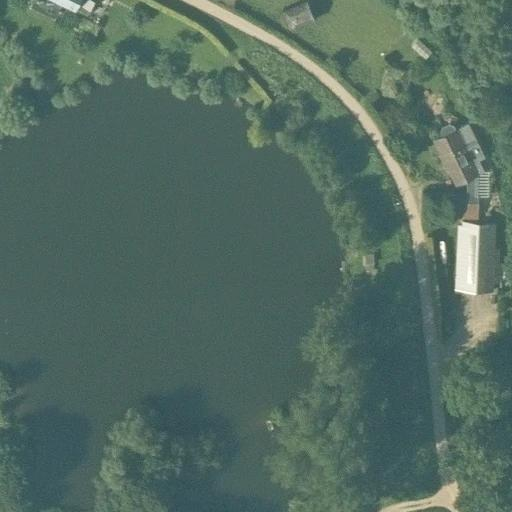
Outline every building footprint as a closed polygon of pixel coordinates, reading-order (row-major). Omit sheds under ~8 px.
[(29,0),(28,2),(51,13),(58,1),(86,15),(92,0),(29,0)] [(307,0),(304,0),(282,10),(291,30),(316,19),(307,0)] [(407,97),(411,71),(386,66),(381,92),(407,97)] [(451,194),(450,217),(477,218),(478,195),(477,195),(478,174),(485,171),(479,157),(485,154),(479,140),(467,146),(458,127),(456,128),(454,124),(449,122),(441,126),(440,130),(442,135),(433,139),(440,154),(438,154),(447,172),(449,171),(455,184),(468,178),(467,194),(451,194)] [(447,190),(420,191),(420,213),(448,212),(447,190)] [(460,290),(494,291),(494,282),(503,282),(503,262),(500,262),(500,247),(495,247),(496,223),(462,221),(460,290)]
